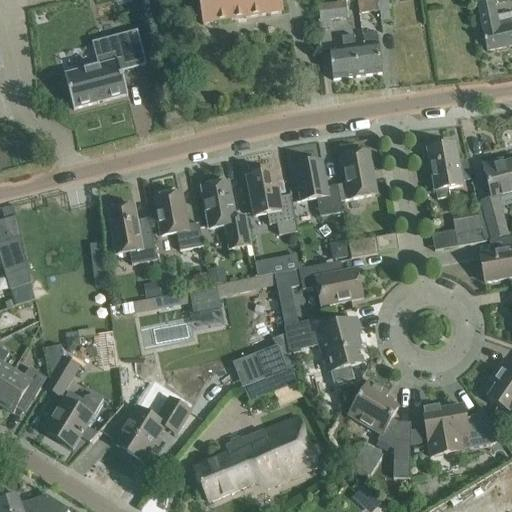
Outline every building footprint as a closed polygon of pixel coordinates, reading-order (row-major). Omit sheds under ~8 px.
[(199,0),(200,6),(203,25),(283,13),(281,0),(199,0)] [(365,0),(358,1),(359,14),(380,12),(381,23),(394,22),(391,0),(365,0)] [(491,0),(476,4),(483,33),(487,52),(511,46),(511,12),(498,16),(494,0),(491,0)] [(321,21),(318,21),(319,30),(332,28),(331,20),(348,18),(346,2),(319,6),(321,21)] [(114,62),(66,75),(75,110),(129,96),(122,71),(148,64),(139,30),(108,38),(114,62)] [(366,45),(361,46),(363,60),(346,62),(348,79),(382,75),(379,55),(376,33),(364,35),(366,45)] [(356,47),(354,36),(342,37),(344,48),(329,50),(333,81),(348,79),(346,62),(363,60),(361,46),(356,47)] [(458,161),(455,146),(428,151),(437,201),(450,199),(448,190),(463,187),(462,181),(470,180),(466,160),(458,161)] [(338,186),(341,203),(377,196),(369,153),(342,158),(347,185),(338,186)] [(295,167),(301,203),(317,200),(320,218),(343,214),(341,203),(338,186),(327,188),(322,162),(295,167)] [(481,203),(486,222),(491,240),(508,235),(499,198),(511,195),(511,162),(496,167),(495,163),(483,166),(492,200),(481,203)] [(269,226),(278,225),(280,236),(297,232),(291,197),(279,199),(274,174),(248,179),(252,198),(255,218),(267,216),(269,226)] [(235,219),(229,184),(201,189),(209,230),(225,228),(229,251),(246,248),(247,257),(253,256),(250,237),(246,217),(235,219)] [(155,200),(158,220),(161,237),(177,234),(180,252),(203,248),(199,224),(188,226),(182,195),(155,200)] [(108,212),(112,231),(116,256),(130,254),(132,266),(157,262),(154,248),(151,229),(138,231),(134,207),(108,212)] [(0,245),(10,242),(21,239),(17,217),(0,222),(0,245)] [(456,234),(458,248),(485,243),(483,229),(456,234)] [(511,238),(504,240),(506,251),(480,256),(485,284),(511,278),(511,238)] [(6,276),(27,270),(21,239),(10,242),(15,258),(2,262),(6,276)] [(348,244),(351,260),(379,255),(376,239),(348,244)] [(273,258),(255,261),(258,276),(276,273),(274,261),(273,258)] [(317,288),(321,307),(363,299),(357,271),(328,277),(326,265),(299,271),(303,291),(317,288)] [(224,268),(208,270),(211,286),(227,284),(224,268)] [(11,291),(30,284),(27,270),(6,276),(11,291)] [(206,273),(194,275),(196,289),(208,287),(206,273)] [(159,283),(144,286),(147,299),(162,297),(159,283)] [(363,364),(355,337),(361,335),(357,321),(316,332),(317,337),(313,338),(309,322),(284,329),(289,356),(290,367),(294,366),(292,356),(301,353),(301,351),(320,346),(327,374),(363,364)] [(61,398),(79,369),(64,360),(61,347),(46,350),(52,380),(46,389),(61,398)] [(0,393),(13,372),(3,365),(9,355),(0,349),(0,393)] [(486,400),(503,411),(511,417),(511,363),(505,359),(489,383),(495,387),(486,400)] [(13,372),(0,393),(0,406),(13,414),(26,393),(35,398),(47,379),(30,369),(24,378),(13,372)] [(295,369),(245,390),(250,403),(300,382),(295,369)] [(394,462),(410,462),(411,424),(399,424),(392,420),(398,410),(384,402),(388,395),(369,383),(359,400),(349,417),(381,436),(378,442),(394,451),(394,462)] [(69,393),(55,416),(45,433),(73,450),(93,418),(79,409),(84,401),(69,393)] [(138,410),(126,428),(115,446),(142,462),(164,427),(176,435),(190,412),(170,400),(157,422),(138,410)] [(440,407),(423,410),(426,430),(429,443),(431,458),(463,453),(461,438),(467,437),(470,450),(491,446),(502,439),(495,429),(483,413),(482,412),(466,420),(464,407),(441,411),(440,407)] [(298,417),(245,440),(226,447),(229,454),(194,469),(209,503),(254,484),(268,489),(317,467),(313,452),(298,417)] [(18,496),(0,501),(0,511),(68,511),(69,511),(47,496),(21,505),(18,496)]
